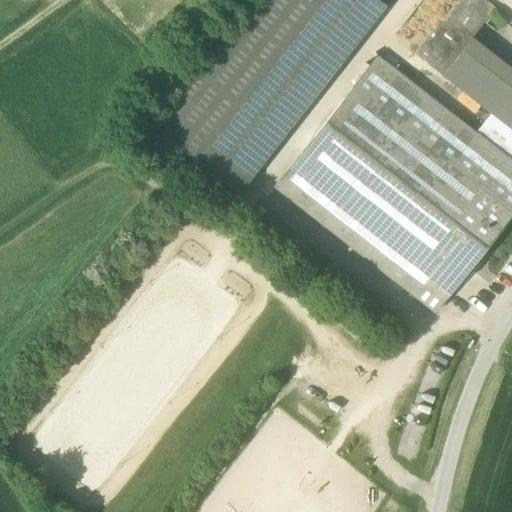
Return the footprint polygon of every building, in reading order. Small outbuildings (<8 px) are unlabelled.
[(256,0),(154,131),(238,196),(385,7),(375,0),(256,0)] [(459,0),(445,19),(471,39),(494,9),(482,0),(459,0)] [(471,39),(445,19),(416,57),(441,78),(471,39)] [(441,78),(492,117),(511,133),(511,71),(471,39),(441,78)] [(511,215),(511,163),(477,137),(377,59),(352,90),(482,192),(511,215)] [(429,260),(482,192),(352,90),(299,158),(429,260)] [(511,133),(492,117),(477,137),(511,163),(511,133)] [(274,190),(434,315),(459,283),(429,260),(299,158),(274,190)] [(429,260),(459,283),(511,216),(511,215),(482,192),(429,260)]
